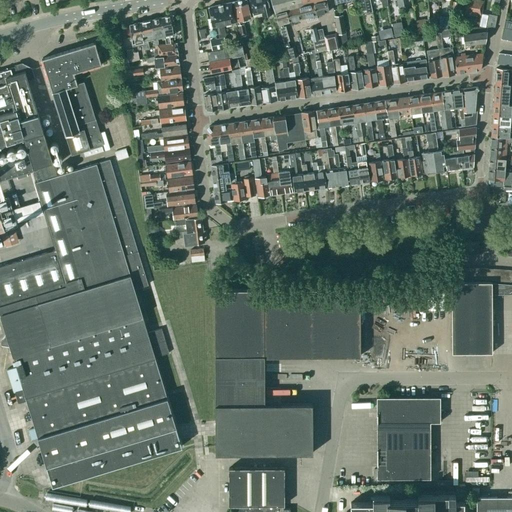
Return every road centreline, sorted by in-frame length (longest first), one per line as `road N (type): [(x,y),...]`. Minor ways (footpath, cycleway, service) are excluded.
road 1 (residential): [(198,120),(205,203),(231,228),(480,197)]
road 2 (residential): [(198,120),(487,77)]
road 3 (unclassified): [(320,511),(340,401),(355,383),(504,380)]
road 4 (tertiary): [(168,0),(0,37)]
road 5 (residential): [(185,0),(198,120)]
road 6 (residential): [(487,77),(480,197)]
